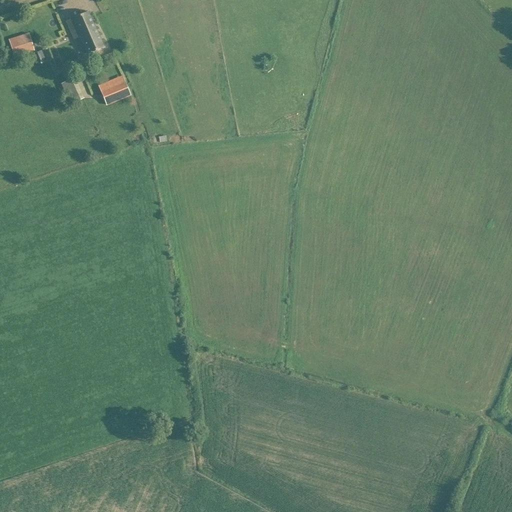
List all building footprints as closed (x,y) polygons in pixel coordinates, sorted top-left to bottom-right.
[(79,36),(84,49),(86,54),(103,47),(88,12),(66,21),(73,39),(79,36)] [(9,40),(14,58),(34,51),(28,33),(9,40)] [(32,54),(36,66),(46,62),(41,51),(32,54)] [(106,106),(130,96),(122,76),(98,86),(106,106)] [(71,105),(82,99),(84,98),(74,78),(61,84),(71,105)]
